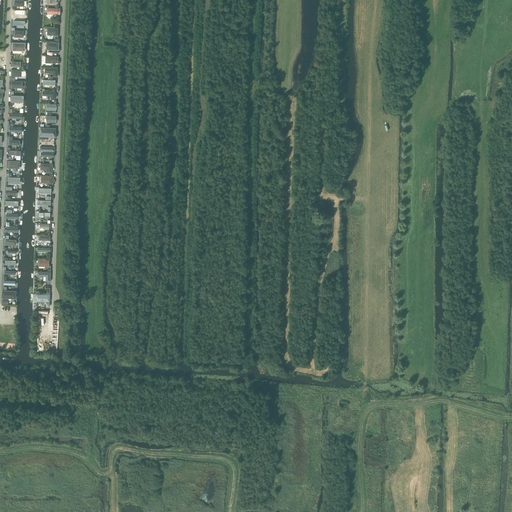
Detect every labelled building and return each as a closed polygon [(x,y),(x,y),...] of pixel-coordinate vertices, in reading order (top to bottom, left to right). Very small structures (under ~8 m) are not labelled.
[(26,51),(26,43),(13,42),(13,43),(11,43),(11,50),(13,50),(13,51),(26,51)] [(59,50),(60,43),(47,42),(47,50),(59,50)] [(58,78),(59,68),(46,68),(45,73),(54,74),(54,77),(58,78)] [(56,100),(56,92),(43,92),(43,96),(52,96),(51,100),(56,100)] [(57,138),(57,129),(41,128),(41,137),(57,138)] [(20,168),(20,160),(9,160),(7,160),(7,167),(9,167),(20,168)] [(53,172),(53,163),(41,162),(41,169),(47,169),(47,172),(53,172)] [(38,271),(37,276),(44,276),(44,281),(46,281),(51,281),(51,272),(38,271)] [(16,298),(17,291),(3,290),(2,298),(16,298)] [(37,293),(36,301),(51,302),(51,294),(37,293)]
